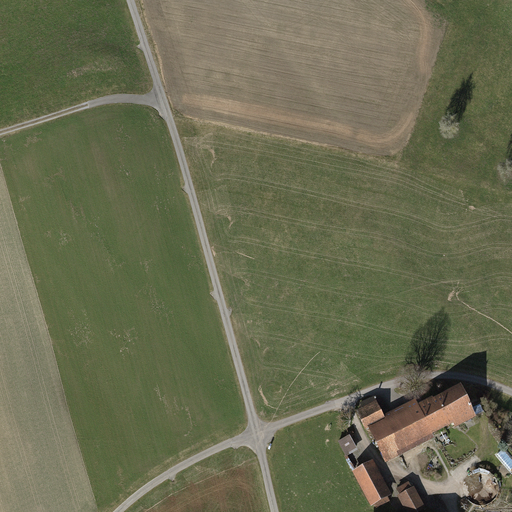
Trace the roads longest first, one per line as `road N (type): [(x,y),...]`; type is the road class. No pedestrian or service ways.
road 1 (residential): [(121,511),(189,464),(404,383),(445,377),(511,393)]
road 2 (track): [(0,135),(103,103),(164,103)]
